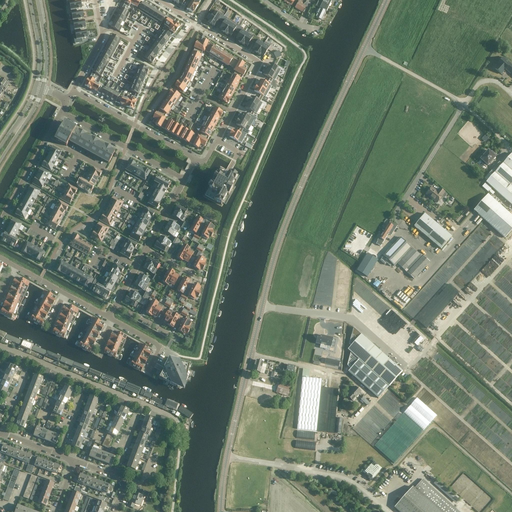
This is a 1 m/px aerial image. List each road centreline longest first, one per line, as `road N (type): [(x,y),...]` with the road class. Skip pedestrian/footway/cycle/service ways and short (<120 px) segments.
road 1 (tertiary): [(227,457),(275,251),(387,0)]
road 2 (residential): [(0,344),(175,418),(172,511)]
road 3 (residential): [(194,158),(206,159),(258,63),(159,0)]
road 4 (unclassified): [(364,490),(339,474),(227,457)]
road 5 (residential): [(194,158),(72,90)]
road 6 (residential): [(61,113),(184,178)]
